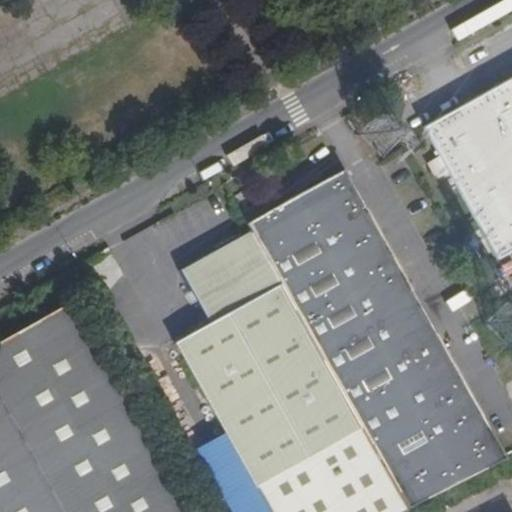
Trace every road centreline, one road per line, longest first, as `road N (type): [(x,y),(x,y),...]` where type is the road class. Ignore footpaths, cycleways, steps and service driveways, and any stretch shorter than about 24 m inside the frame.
road 1 (unclassified): [(0,272),(493,0)]
road 2 (unknown): [(328,93),(511,417)]
